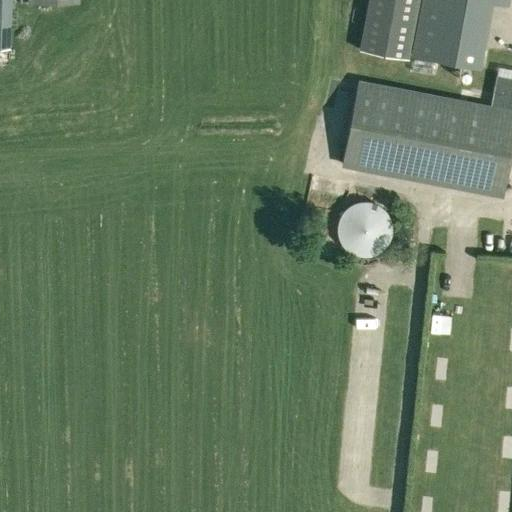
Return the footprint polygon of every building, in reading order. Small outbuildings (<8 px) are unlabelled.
[(0,0),(0,48),(9,49),(11,0),(0,0)] [(368,0),(359,49),(407,58),(417,0),(368,0)] [(422,0),(412,55),(474,67),(486,1),(508,5),(508,0),(422,0)] [(342,163),(503,194),(511,145),(511,78),(496,75),(489,108),(358,82),(342,163)] [(337,232),(338,234),(338,237),(339,239),(340,241),(341,243),(343,245),(344,247),(346,248),(348,250),(350,251),(352,252),(354,253),(357,254),(359,255),(361,255),(364,255),(366,255),(369,255),(371,255),(373,254),(376,253),(378,252),(380,251),(382,249),(384,248),(385,246),(387,244),(388,242),(389,240),(390,238),(391,235),(392,233),(392,231),(392,228),(392,226),(392,223),(391,221),(391,219),(390,216),(389,214),(387,212),(386,210),(384,208),(383,207),(381,205),(379,204),(377,203),(374,202),(372,201),(370,200),(367,200),(363,200),(360,200),(358,201),(356,201),(353,202),(351,203),(349,205),(347,206),(345,208),(344,209),(342,211),(341,213),(340,215),(339,218),(338,220),(337,222),(337,225),(337,227),(337,229),(337,232)] [(375,360),(374,327),(363,327),(364,360),(375,360)]
